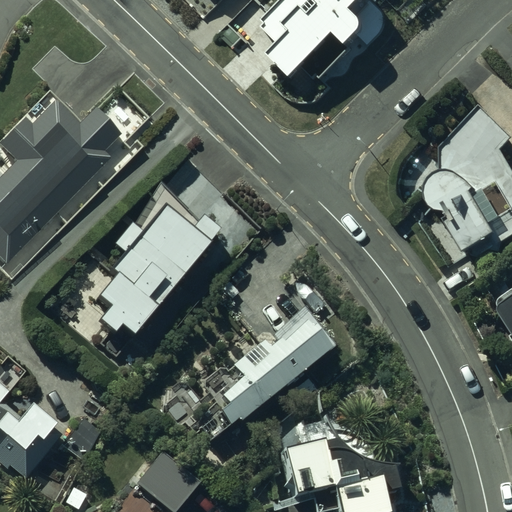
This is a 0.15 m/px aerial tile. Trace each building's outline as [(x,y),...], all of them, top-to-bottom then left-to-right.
[(285,0),(263,24),(265,26),(261,30),(278,48),(267,59),(291,84),(303,72),(314,83),(317,79),(321,83),(349,54),(347,52),(360,39),(360,38),(361,38),(361,37),(362,36),(362,35),(362,34),(362,33),(362,32),(362,31),(362,30),(362,29),(361,29),(361,28),(360,27),(359,26),(351,18),(368,0),(285,0)] [(0,154),(13,167),(0,180),(0,260),(6,267),(109,161),(102,155),(118,139),(92,114),(77,130),(49,103),(25,128),(22,124),(0,146),(0,154)] [(511,142),(481,111),(440,151),(441,178),(440,178),(438,178),(436,179),(435,180),(433,181),(432,182),(431,183),(430,184),(428,186),(428,187),(427,189),(426,190),(426,192),(425,194),(425,195),(425,197),(425,199),(425,200),(425,202),(426,204),(427,205),(427,207),(428,208),(429,210),(431,211),(432,212),(433,213),(435,214),(436,215),(438,216),(439,216),(441,217),(443,217),(445,217),(446,217),(449,221),(443,225),(464,258),(467,257),(481,259),(491,254),(500,257),(501,248),(511,241),(511,171),(503,156),(511,146),(511,142)] [(107,314),(96,327),(111,341),(119,332),(130,343),(157,312),(155,310),(207,252),(205,250),(214,239),(198,225),(187,237),(160,214),(140,237),(130,228),(112,249),(122,258),(107,275),(113,281),(94,303),(107,314)] [(511,297),(503,302),(503,303),(502,303),(501,304),(500,304),(500,305),(500,306),(499,306),(499,307),(499,308),(499,309),(499,310),(499,311),(499,312),(500,312),(500,313),(501,314),(501,315),(501,316),(500,316),(500,317),(500,318),(500,319),(500,320),(501,320),(501,321),(511,337),(511,297)] [(237,423),(240,426),(328,356),(304,327),(266,358),(260,349),(230,373),(239,385),(218,402),(225,411),(217,418),(227,431),(237,423)] [(0,467),(6,473),(7,470),(24,485),(62,440),(29,413),(20,423),(0,405),(0,403),(6,396),(0,390),(0,467)] [(82,421),(60,447),(85,465),(100,435),(82,421)] [(309,501),(310,511),(381,511),(380,502),(395,499),(390,472),(388,472),(386,472),(384,472),(383,472),(381,472),(379,472),(377,471),(375,471),(374,471),(372,470),(370,470),(368,470),(367,469),(365,468),(363,468),(361,467),(360,466),(358,466),(356,465),(355,464),(353,463),(352,462),(350,461),(349,460),(347,459),(346,458),(344,457),(343,456),(341,455),(340,454),(339,452),(337,451),(336,450),(335,448),(334,447),(319,449),(318,440),(300,443),(301,449),(280,452),(290,504),(309,501)] [(161,458),(135,487),(165,511),(177,511),(198,487),(161,458)]
